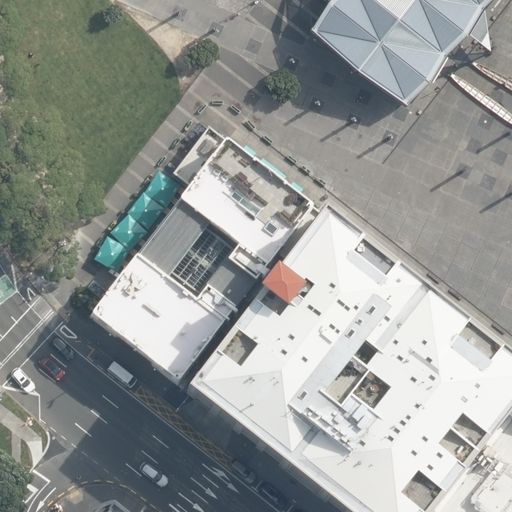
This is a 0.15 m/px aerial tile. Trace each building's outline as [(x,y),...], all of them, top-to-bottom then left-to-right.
[(325,0),(310,25),(316,30),(356,64),(406,101),(429,77),(432,78),(448,54),(445,52),(467,30),(491,50),(483,4),(486,0),(325,0)] [(191,393),(323,214),(228,142),(211,128),(174,175),(190,185),(89,318),(191,393)] [(511,422),(511,357),(323,214),(191,393),(343,511),(431,511),(510,425),(511,422)] [(511,511),(511,425),(510,425),(431,511),(511,511)] [(129,511),(112,499),(108,498),(104,499),(99,501),(94,506),(89,511),(129,511)]
